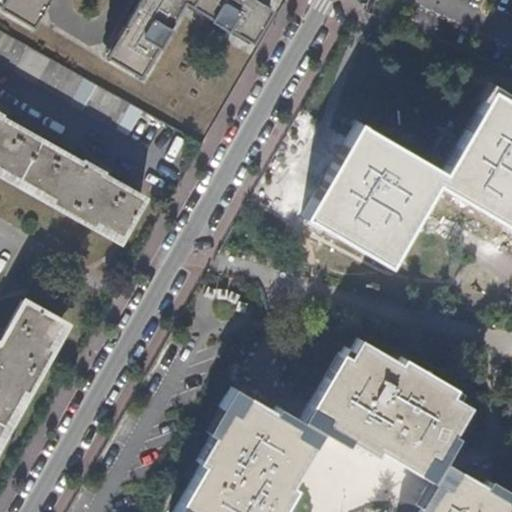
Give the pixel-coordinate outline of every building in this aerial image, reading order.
[(0,0),(0,14),(23,28),(39,0),(0,0)] [(131,0),(96,59),(130,79),(147,50),(153,54),(164,35),(159,31),(174,6),(204,24),(201,31),(220,42),(224,36),(247,49),(267,17),(237,0),(131,0)] [(0,69),(56,101),(123,140),(137,115),(25,52),(0,37),(0,69)] [(355,128),(337,159),(424,203),(433,187),(487,217),(511,231),(511,108),(487,94),(459,141),(440,176),(418,164),(371,136),(355,128)] [(121,254),(142,218),(0,136),(0,186),(52,214),(50,219),(95,245),(98,241),(121,254)] [(337,159),(301,223),(387,270),(424,203),(337,159)] [(61,331),(21,310),(0,347),(0,438),(21,401),(26,403),(51,360),(46,357),(61,331)] [(412,461),(456,385),(423,365),(413,359),(409,364),(374,345),(367,341),(358,356),(350,352),(315,413),(307,426),(281,412),(240,389),(229,408),(234,412),(225,430),(207,462),(215,466),(203,486),(188,511),(281,511),(299,481),(295,479),(302,467),(317,442),(329,422),(351,434),(379,450),(382,444),(395,451),(412,461)] [(456,385),(412,461),(440,477),(423,508),(420,511),(511,511),(511,499),(446,464),(465,430),(478,408),(460,399),(465,390),(456,385)]
